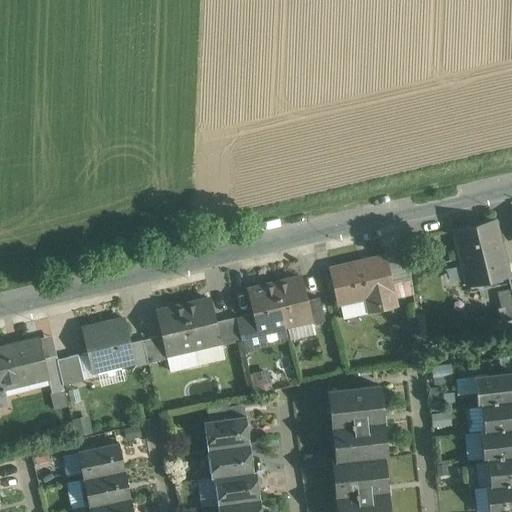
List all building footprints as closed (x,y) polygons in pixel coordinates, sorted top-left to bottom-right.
[(493,220),(455,230),(468,284),(507,275),(493,220)] [(408,253),(385,258),(391,284),(411,279),(408,253)] [(384,256),(330,269),(339,304),(366,297),(369,311),(396,305),(391,284),(385,258),(384,256)] [(302,277),(275,284),(284,325),(311,318),(312,318),(307,300),(302,277)] [(275,284),(247,290),(253,313),(257,331),(284,325),(275,284)] [(319,297),(307,300),(312,318),(311,318),(313,323),(325,320),(319,297)] [(211,299),(183,306),(193,346),(220,340),(216,321),(211,299)] [(183,306),(156,312),(161,335),(166,353),(193,346),(183,306)] [(253,313),(241,316),(246,339),(259,336),(257,331),(253,313)] [(235,317),(216,321),(220,340),(221,345),(241,340),(235,317)] [(125,318),(82,328),(92,372),(135,361),(125,318)] [(161,335),(142,340),(147,363),(167,358),(166,353),(161,335)] [(39,338),(0,347),(0,387),(1,388),(48,376),(44,358),(39,338)] [(55,355),(44,358),(48,376),(52,392),(63,389),(62,385),(56,360),(55,355)] [(78,355),(56,360),(62,385),(84,380),(78,355)] [(511,372),(474,376),(477,405),(481,405),(481,404),(511,400),(511,372)] [(380,386),(328,392),(336,461),(384,455),(387,455),(380,386)] [(511,400),(481,404),(481,405),(483,430),(484,431),(511,428),(511,400)] [(244,404),(208,409),(209,420),(245,415),(244,404)] [(209,420),(203,421),(207,449),(249,444),(245,415),(209,420)] [(511,428),(484,431),(483,430),(479,431),(483,460),(487,460),(487,459),(511,455),(511,428)] [(119,443),(77,451),(83,478),(125,470),(119,443)] [(249,444),(207,449),(211,477),(214,477),(253,471),(249,444)] [(336,461),(332,461),(338,511),(390,511),(384,455),(336,461)] [(511,455),(487,459),(487,460),(489,485),(489,486),(511,483),(511,455)] [(125,470),(83,478),(89,506),(130,497),(125,470)] [(253,471),(214,477),(218,504),(260,499),(256,471),(253,471)] [(69,481),(72,505),(84,503),(81,479),(69,481)] [(511,511),(511,483),(489,486),(489,485),(485,485),(488,511),(511,511)] [(133,511),(130,497),(89,506),(90,511),(133,511)] [(261,511),(260,499),(218,504),(218,511),(261,511)]
